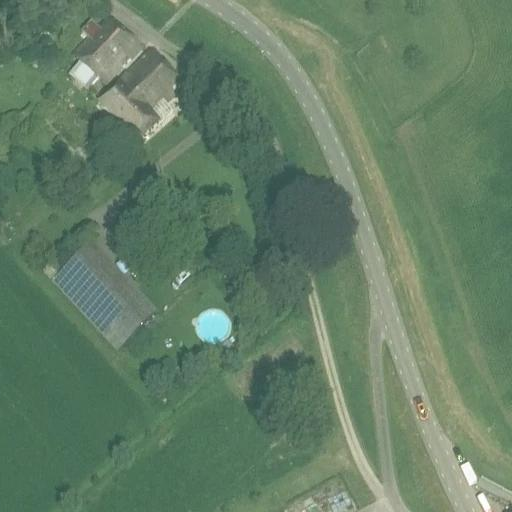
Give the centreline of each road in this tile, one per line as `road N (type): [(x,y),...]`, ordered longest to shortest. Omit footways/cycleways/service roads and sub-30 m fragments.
road 1 (tertiary): [(361,248),(322,128),(286,57),(202,0)]
road 2 (tertiary): [(460,511),(361,248)]
road 3 (residential): [(361,248),(386,489),(406,511)]
